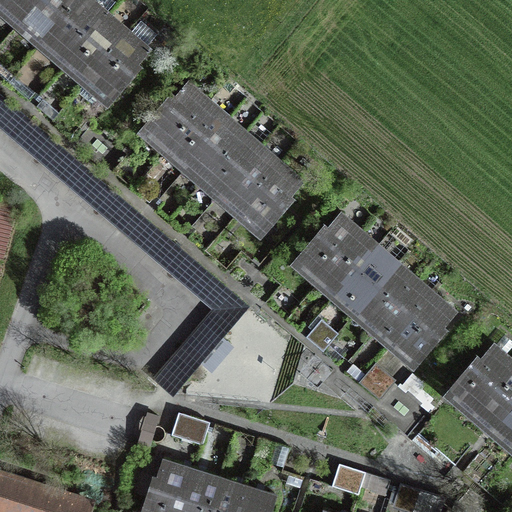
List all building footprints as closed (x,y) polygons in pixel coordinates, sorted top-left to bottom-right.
[(0,0),(0,2),(21,21),(38,0),(0,0)] [(78,0),(38,0),(21,21),(44,40),(78,0)] [(110,11),(96,0),(78,0),(44,40),(68,60),(110,11)] [(68,60),(88,77),(129,27),(110,11),(68,60)] [(138,17),(129,27),(88,77),(76,91),(96,108),(158,34),(138,17)] [(147,129),(167,146),(210,97),(190,80),(147,129)] [(0,91),(0,120),(217,306),(159,374),(175,387),(248,303),(0,91)] [(230,115),(210,97),(167,146),(188,164),(230,115)] [(247,129),(230,115),(188,164),(205,178),(247,129)] [(205,178),(219,191),(261,142),(247,129),(205,178)] [(282,159),(261,142),(219,191),(240,209),(282,159)] [(305,180),(282,159),(240,209),(262,229),(305,180)] [(16,208),(0,203),(0,249),(5,251),(16,208)] [(301,260),(321,277),(362,228),(342,212),(301,260)] [(321,277),(338,292),(379,243),(362,228),(321,277)] [(399,260),(379,243),(338,292),(358,309),(399,260)] [(358,309),(379,326),(419,277),(399,260),(358,309)] [(135,289),(108,266),(93,283),(120,306),(135,289)] [(389,347),(395,340),(436,290),(419,277),(379,326),(372,333),(389,347)] [(456,307),(436,290),(395,340),(415,357),(456,307)] [(454,389),(474,407),(511,363),(511,354),(496,340),(454,389)] [(393,380),(374,363),(360,380),(379,396),(393,380)] [(511,404),(511,363),(474,407),(495,424),(511,404)] [(511,404),(495,424),(511,439),(511,404)] [(148,408),(143,432),(155,434),(160,411),(148,408)] [(173,430),(205,439),(212,417),(180,408),(173,430)] [(170,430),(165,448),(198,459),(204,442),(170,430)] [(144,511),(179,511),(195,465),(164,455),(144,511)] [(387,490),(391,472),(339,463),(335,485),(361,490),(361,486),(387,490)] [(207,511),(220,474),(195,465),(179,511),(207,511)] [(0,469),(0,511),(86,511),(91,498),(0,469)] [(207,511),(236,511),(246,482),(220,474),(207,511)] [(401,479),(394,499),(435,511),(441,511),(447,493),(401,479)] [(269,511),(276,491),(246,482),(236,511),(269,511)]
